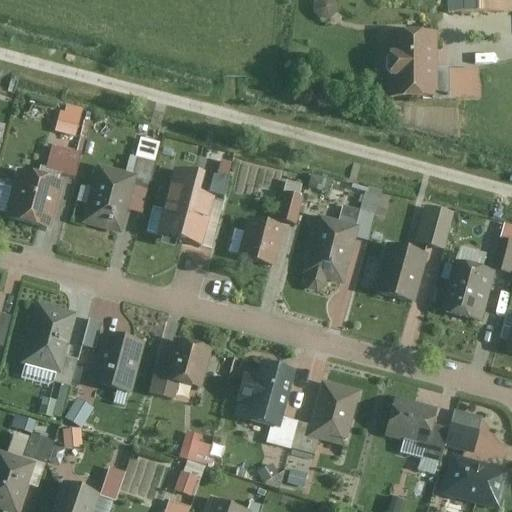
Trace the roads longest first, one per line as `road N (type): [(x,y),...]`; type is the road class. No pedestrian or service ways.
road 1 (track): [(511,194),(0,52)]
road 2 (residential): [(0,259),(511,395)]
